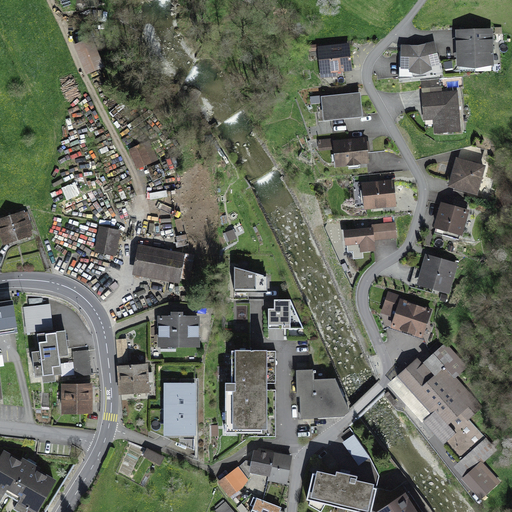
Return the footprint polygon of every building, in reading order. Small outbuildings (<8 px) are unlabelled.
[(492,31),(453,33),(455,68),(493,67),(492,31)] [(90,41),(73,49),(86,78),(103,71),(90,41)] [(417,49),(399,49),(397,77),(441,76),(434,45),(417,49)] [(347,47),(315,51),(318,77),(350,73),(347,47)] [(459,91),(421,93),(423,120),(432,119),(433,136),(462,134),(459,91)] [(359,95),(319,98),(321,123),(362,119),(359,95)] [(367,140),(332,142),(333,168),(368,166),(367,140)] [(143,146),(128,152),(135,170),(150,164),(143,146)] [(484,164),(458,158),(451,182),(478,189),(484,164)] [(393,183),(359,185),(361,212),(395,209),(393,183)] [(468,214),(439,205),(432,230),(461,238),(468,214)] [(23,214),(0,221),(0,223),(6,243),(30,235),(23,214)] [(372,231),(342,233),(343,250),(357,248),(358,255),(375,254),(374,243),(396,241),(395,224),(371,226),(372,231)] [(119,232),(98,228),(93,253),(114,257),(119,232)] [(183,255),(141,247),(136,270),(178,278),(183,255)] [(458,266),(423,257),(414,288),(450,297),(458,266)] [(267,277),(228,267),(229,297),(267,296),(267,277)] [(431,307),(388,293),(383,309),(397,314),(393,326),(421,336),(431,307)] [(0,335),(15,333),(11,304),(0,305),(0,335)] [(272,327),(294,327),(294,304),(272,304),(272,327)] [(49,306),(25,310),(28,329),(52,325),(49,306)] [(199,315),(161,315),(161,345),(200,344),(199,315)] [(72,373),(68,337),(39,340),(43,376),(72,373)] [(126,343),(115,343),(115,359),(126,359),(126,343)] [(423,368),(417,362),(389,386),(458,463),(450,470),(474,497),(496,477),(486,466),(494,458),(464,424),(485,405),(461,378),(468,372),(446,347),(423,368)] [(274,352),(232,352),(232,385),(223,385),(224,437),(274,437),(274,352)] [(147,363),(120,364),(121,391),(148,390),(147,363)] [(311,373),(295,373),(295,399),(299,399),(300,422),(341,419),(347,412),(335,382),(313,381),(311,373)] [(195,382),(168,382),(168,407),(195,406),(195,382)] [(92,387),(60,386),(59,417),(91,418),(92,387)] [(195,406),(168,407),(168,431),(195,431),(195,406)] [(270,471),(273,453),(259,451),(259,454),(254,453),(251,468),(270,471)] [(273,453),(270,471),(269,478),(285,480),(289,456),(273,453)] [(22,464),(5,454),(0,462),(0,492),(33,511),(36,511),(54,482),(38,473),(39,470),(23,461),(22,464)] [(376,480),(313,466),(306,496),(370,510),(376,480)] [(237,469),(217,485),(229,500),(249,484),(237,469)] [(418,511),(405,491),(376,510),(376,511),(418,511)] [(274,511),(254,503),(249,511),(274,511)]
